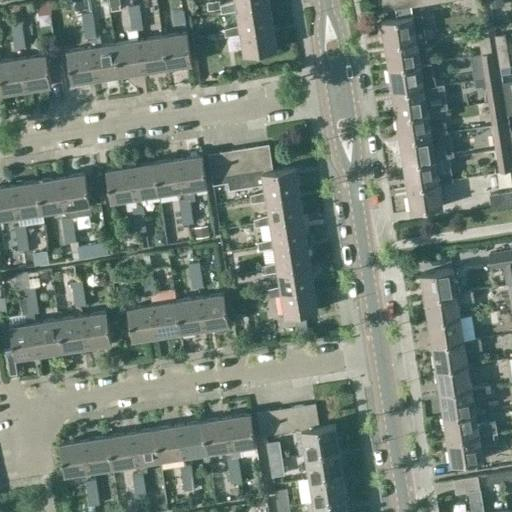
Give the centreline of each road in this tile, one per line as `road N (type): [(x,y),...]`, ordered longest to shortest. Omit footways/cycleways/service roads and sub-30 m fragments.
road 1 (residential): [(17,411),(379,357)]
road 2 (residential): [(0,146),(330,98)]
road 3 (tertiary): [(379,357),(349,165)]
road 4 (tertiary): [(404,511),(379,357)]
